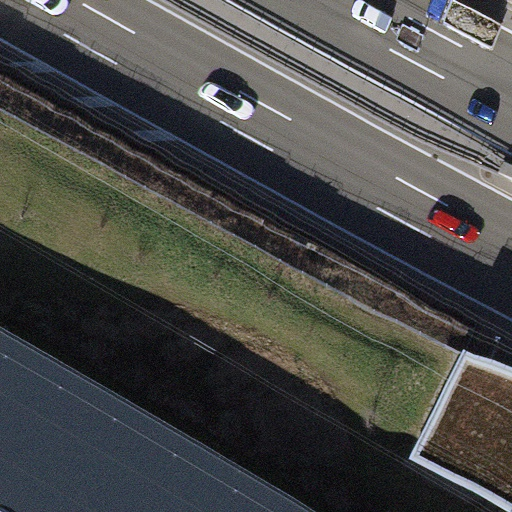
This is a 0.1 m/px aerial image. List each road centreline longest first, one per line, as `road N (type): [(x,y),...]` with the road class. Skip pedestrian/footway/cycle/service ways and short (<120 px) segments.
road 1 (motorway): [(41,0),(511,258)]
road 2 (motorway): [(511,92),(340,0)]
